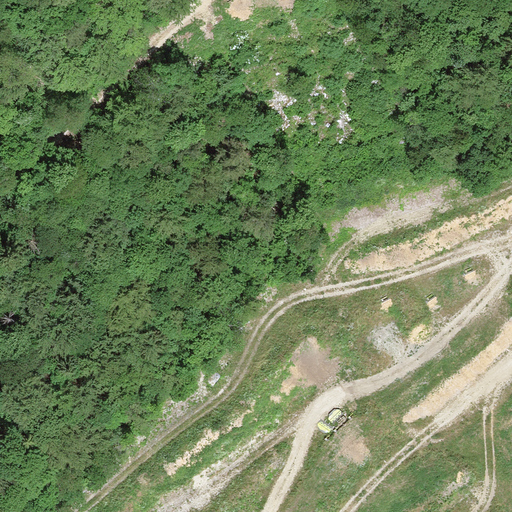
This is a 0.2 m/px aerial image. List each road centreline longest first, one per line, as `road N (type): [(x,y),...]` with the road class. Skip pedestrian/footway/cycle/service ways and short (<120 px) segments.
road 1 (track): [(511,233),(418,272),(284,308),(245,380),(85,511)]
road 2 (track): [(274,511),(322,406),(404,371),(496,298),(511,273)]
road 3 (track): [(208,0),(0,191)]
road 4 (track): [(96,0),(0,107)]
